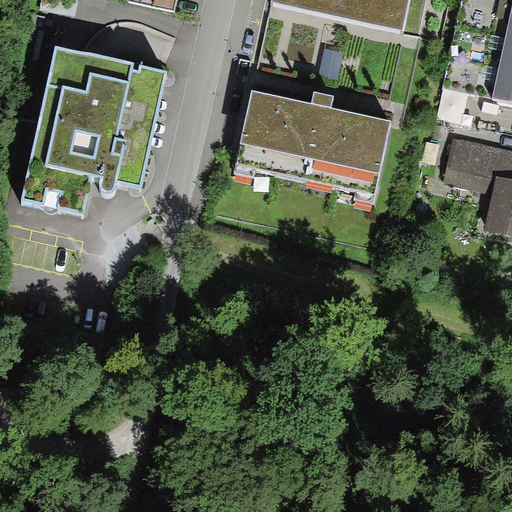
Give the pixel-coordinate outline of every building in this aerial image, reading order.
[(404,0),(263,0),(260,16),(395,44),(404,0)] [(511,0),(468,0),(445,93),(511,109),(511,0)] [(169,68),(56,43),(21,200),(85,214),(93,180),(141,191),(169,68)] [(391,127),(253,96),(236,166),(375,198),(391,127)] [(511,153),(455,141),(446,182),(496,193),(488,229),(511,234),(511,153)]
